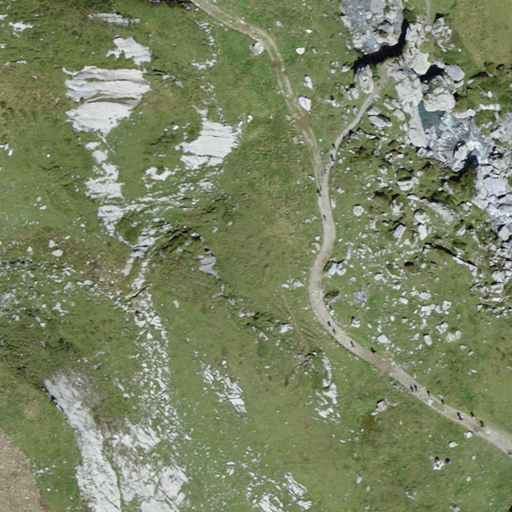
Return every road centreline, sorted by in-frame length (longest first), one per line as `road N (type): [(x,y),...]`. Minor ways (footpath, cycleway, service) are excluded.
road 1 (track): [(511,453),(322,317),(316,272),(330,236),(323,189)]
road 2 (track): [(323,189),(273,44),(196,0)]
